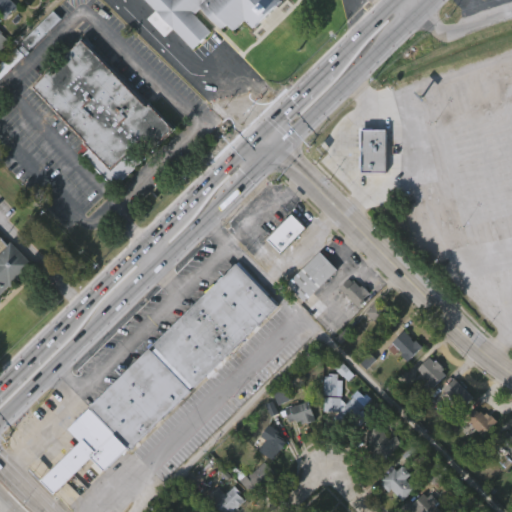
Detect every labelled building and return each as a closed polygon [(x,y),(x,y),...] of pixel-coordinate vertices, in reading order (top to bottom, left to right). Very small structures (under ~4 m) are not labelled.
[(0,0),(13,0),(20,7),(8,18),(0,10),(0,28),(5,33),(0,38),(0,0)] [(282,0),(277,5),(282,11),(266,26),(261,21),(255,26),(247,18),(236,29),(229,22),(223,28),(203,6),(195,13),(212,32),(194,49),(174,28),(166,36),(149,18),(156,10),(146,0),(282,0)] [(0,50),(3,54),(14,44),(0,29),(0,50)] [(89,41),(155,108),(158,106),(184,132),(163,153),(150,140),(137,153),(147,162),(118,190),(85,157),(94,148),(89,143),(91,141),(40,89),(89,41)] [(0,110),(59,57),(51,49),(0,95),(0,110)] [(171,166),(146,139),(142,142),(82,76),(49,107),(48,106),(31,122),(88,184),(80,192),(109,224),(141,195),(132,185),(142,177),(149,185),(171,166)] [(384,127),(384,129),(388,129),(387,172),(362,172),(363,150),(360,150),(361,127),(384,127)] [(358,209),(383,209),(382,166),(357,166),(358,209)] [(308,228),(282,253),(269,240),(295,214),(308,228)] [(0,237),(8,245),(12,241),(36,267),(20,282),(17,278),(0,294),(0,237)] [(276,290),(302,265),(288,251),(263,276),(276,290)] [(339,270),(306,301),(289,282),(321,252),(339,270)] [(227,356),(130,450),(128,448),(104,471),(92,458),(54,495),(41,482),(82,443),(67,427),(238,263),(279,306),(227,356)] [(0,328),(29,301),(7,278),(3,281),(0,278),(0,328)] [(349,278),(354,283),(356,282),(361,287),(363,286),(370,293),(364,299),(367,302),(361,308),(340,288),(349,278)] [(334,307),(316,288),(283,319),(300,338),(334,307)] [(380,304),(383,303),(391,311),(389,313),(397,321),(385,332),(372,318),(369,321),(362,314),(376,300),(380,304)] [(353,343),(365,332),(347,313),(335,324),(353,343)] [(404,330),(421,346),(406,360),(397,350),(393,354),(385,346),(403,329),(404,330)] [(362,349),(373,359),(383,349),(372,338),(362,349)] [(430,357),(433,360),(435,358),(442,365),(440,366),(442,368),(440,370),(444,374),(430,390),(424,385),(423,387),(414,379),(420,373),(415,369),(427,355),(430,357)] [(383,384),(391,391),(394,388),(404,397),(418,383),(400,366),(383,384)] [(456,378),(475,398),(465,409),(450,395),(447,399),(443,395),(446,392),(444,390),(456,378)] [(411,407),(428,424),(443,410),(426,393),(411,407)] [(352,396),(356,400),(357,399),(359,401),(363,405),(360,408),(367,415),(353,431),(338,417),(341,415),(337,411),(352,396)] [(313,399),(319,418),(306,422),(305,420),(300,422),(300,419),(294,421),(290,406),(293,405),(292,402),(300,400),(301,403),(313,399)] [(476,408),(481,413),(482,411),(486,415),(488,412),(491,415),(492,414),(498,420),(496,421),(498,423),(484,436),(466,418),(476,408)] [(336,411),(320,411),(319,432),(336,432),(336,411)] [(438,426),(457,445),(468,434),(450,415),(438,426)] [(288,445),(280,457),(265,447),(270,439),(265,435),(272,424),(290,436),(288,439),(291,441),(288,445)] [(381,425),(389,440),(397,435),(404,447),(377,462),(370,449),(373,448),(369,440),(371,439),(368,433),(381,425)] [(319,448),(333,448),(333,457),(352,457),(362,457),(363,430),(345,430),(345,433),(319,433),(319,448)] [(511,432),(511,455),(498,441),(510,430),(511,432)] [(310,458),(306,438),(281,443),(284,458),(296,456),(297,461),(310,458)] [(478,445),(464,458),(478,473),(492,460),(478,445)] [(256,473),(261,476),(255,487),(270,496),(283,475),(263,462),(256,473)] [(361,469),(373,495),(398,484),(392,472),(383,476),(377,462),(361,469)] [(401,464),(409,474),(404,478),(413,488),(400,500),(390,488),(386,491),(379,483),(382,480),(379,477),(392,466),(395,470),(401,464)] [(248,493),(246,495),(251,500),(243,509),(240,507),(236,511),(233,510),(231,511),(223,511),(217,507),(219,504),(210,496),(220,485),(231,495),(239,485),(248,493)] [(423,493),(426,496),(429,493),(440,504),(445,498),(450,503),(441,511),(412,511),(408,508),(423,493)]
